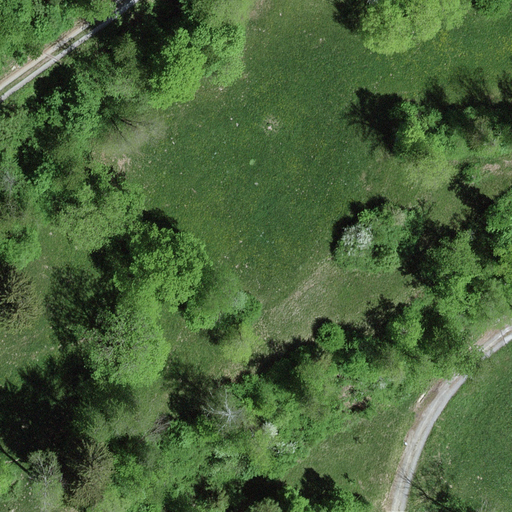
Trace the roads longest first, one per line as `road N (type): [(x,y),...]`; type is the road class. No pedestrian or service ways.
road 1 (track): [(395,511),(415,447),(450,384),(511,332)]
road 2 (track): [(0,98),(127,0)]
